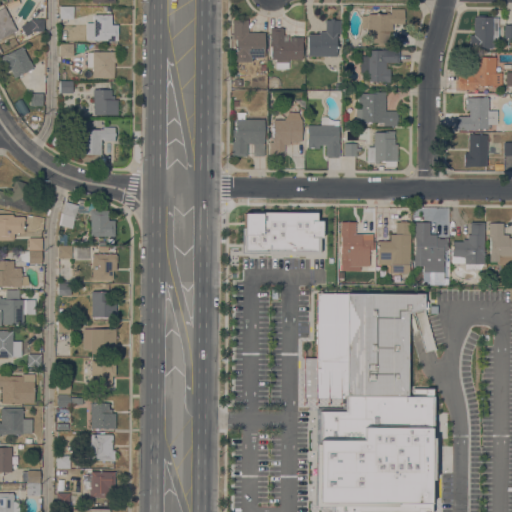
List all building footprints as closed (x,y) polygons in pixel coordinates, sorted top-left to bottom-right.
[(0,38),(0,8),(4,6),(16,30),(0,38)] [(73,18),(59,18),(59,7),(73,7),(73,18)] [(390,13),(390,8),(404,8),(403,23),(392,23),(392,31),(389,31),(389,43),(382,42),(382,44),(378,44),(378,42),(367,42),(367,27),(360,27),(361,15),(365,15),(366,15),(367,14),(368,13),(390,13)] [(117,40),(93,40),(93,39),(85,39),(86,22),(92,22),(92,15),(93,15),(93,14),(111,14),(111,24),(118,24),(117,40)] [(492,17),(498,17),(497,40),(491,40),(491,48),(473,47),(473,48),(469,48),(469,35),(473,35),(473,16),(492,17)] [(30,31),(30,18),(43,18),(43,31),(31,31),(30,31)] [(319,34),(319,31),(325,31),(325,19),(329,19),(329,18),(333,18),(333,19),(340,20),(340,33),(336,33),(336,35),(338,35),(337,37),(336,37),(336,60),(324,60),(324,56),(307,55),(308,34),(319,34)] [(264,32),(264,57),(251,57),(251,61),(232,61),(232,51),(236,51),(236,38),(232,38),(232,22),(232,19),(247,19),(247,32),(264,32)] [(511,37),(511,24),(503,24),(503,37),(511,37)] [(271,42),(270,42),(270,27),(283,28),(283,40),(289,40),(289,36),(301,36),(303,36),(302,41),(302,48),(303,48),(303,59),(288,59),(288,69),(275,69),(275,59),(271,59),(271,42)] [(73,55),(59,55),(59,44),(73,44),(73,55)] [(29,60),(30,60),(33,67),(28,70),(29,72),(26,73),(25,71),(24,72),(24,73),(22,74),(22,73),(14,77),(9,69),(7,70),(0,56),(5,53),(5,54),(21,46),(29,60)] [(360,55),(367,55),(368,49),(386,50),(386,51),(392,51),(392,49),(399,50),(398,62),(386,62),(386,68),(389,68),(389,74),(390,74),(390,82),(385,82),(385,81),(367,81),(367,72),(359,72),(360,55)] [(116,51),(116,61),(114,61),(113,76),(113,77),(92,77),(92,67),(86,67),(86,52),(92,52),(92,51),(116,51)] [(495,56),(495,72),(501,72),(501,85),(477,85),(477,87),(472,87),(472,89),(459,88),(459,87),(457,87),(457,74),(470,74),(470,68),(473,68),(473,56),(495,56)] [(72,81),(72,93),(59,93),(60,81),(72,81)] [(111,89),(111,95),(114,95),(114,99),(117,99),(117,114),(93,114),(93,97),(92,97),(92,89),(111,89)] [(385,110),(397,110),(397,120),(396,120),(396,125),(378,125),(378,121),(356,121),(356,108),(361,108),(361,102),(357,102),(357,91),(385,91),(385,110)] [(42,92),(42,105),(30,105),(30,93),(42,92)] [(488,97),(488,110),(497,110),(496,124),(488,124),(488,129),(475,129),(475,130),(471,130),(472,128),(470,128),(470,129),(457,129),(457,126),(456,126),(456,118),(457,118),(457,116),(468,116),(468,109),(464,109),(464,103),(466,103),(466,99),(464,99),(464,97),(488,97)] [(264,155),(253,155),(253,143),(246,143),(246,156),(231,156),(231,129),(235,129),(235,119),(237,119),(237,112),(245,112),(245,118),(264,118),(264,155)] [(287,112),(298,112),(298,113),(299,115),(301,115),(301,141),(289,141),(289,144),(284,144),(284,155),(268,155),(269,141),(272,141),(273,119),(284,119),(287,113),(287,112)] [(338,127),(339,127),(339,131),(338,131),(338,132),(339,132),(339,136),(338,136),(338,139),(339,139),(339,143),(339,156),(337,156),(337,157),(327,157),(327,156),(325,156),(325,144),(319,144),(319,148),(313,148),(313,147),(309,147),(309,148),(306,148),(307,143),(306,143),(306,139),(307,139),(307,132),(306,132),(306,128),(307,128),(307,125),(320,125),(321,116),(322,116),(324,116),(326,116),(327,117),(330,118),(331,119),(332,119),(338,120),(338,127)] [(114,126),(114,132),(115,132),(115,136),(114,136),(114,140),(100,140),(100,154),(100,161),(80,161),(80,154),(80,129),(100,129),(103,129),(103,126),(114,126)] [(396,160),(396,166),(384,166),(384,161),(378,161),(378,163),(374,163),(374,161),(366,161),(366,146),(373,146),(373,132),(384,132),(384,130),(394,130),(394,133),(393,133),(393,136),(394,136),(394,143),(397,143),(396,160)] [(464,152),(467,152),(468,134),(488,134),(488,141),(493,141),(493,153),(487,153),(487,167),(463,166),(464,152)] [(511,155),(503,155),(503,142),(511,141),(511,155)] [(344,142),(356,143),(356,147),(360,147),(360,151),(355,151),(355,155),(343,155),(344,142)] [(6,204),(5,206),(0,204),(0,190),(9,194),(15,179),(37,187),(28,212),(6,204)] [(65,201),(78,205),(74,216),(71,228),(60,225),(62,213),(61,212),(65,201)] [(107,210),(107,220),(114,220),(114,236),(90,235),(90,218),(89,218),(89,210),(90,210),(90,209),(107,210)] [(244,212),(316,213),(316,220),(322,220),(322,237),(316,237),(316,250),(244,250),(244,212)] [(0,214),(12,214),(12,216),(23,216),(23,217),(24,217),(24,220),(23,220),(23,233),(16,233),(13,233),(13,238),(12,238),(12,240),(0,240),(0,214)] [(340,234),(339,221),(355,221),(355,233),(372,233),(372,242),(374,242),(374,249),(372,249),(372,250),(370,250),(370,253),(369,253),(369,266),(360,266),(360,270),(345,271),(345,270),(341,270),(340,259),(339,259),(339,253),(340,253),(340,234)] [(409,273),(390,272),(390,263),(377,263),(377,240),(390,240),(390,233),(395,233),(395,221),(410,222),(409,273)] [(464,269),(464,263),(463,263),(463,262),(451,262),(451,254),(450,254),(451,251),(452,251),(452,241),(462,241),(462,238),(467,238),(467,234),(469,234),(469,221),(484,222),(484,243),(483,243),(483,254),(484,254),(483,263),(482,263),(479,269),(464,269)] [(429,234),(436,234),(436,238),(447,238),(447,241),(446,241),(446,245),(447,245),(447,248),(446,248),(446,250),(445,250),(445,251),(444,251),(444,254),(443,254),(443,257),(444,257),(444,260),(443,260),(443,272),(423,272),(423,265),(413,265),(413,251),(415,251),(415,235),(414,235),(414,222),(429,222),(429,234)] [(502,234),(508,234),(508,237),(511,237),(511,263),(496,263),(496,261),(488,261),(488,253),(489,253),(489,237),(488,237),(488,222),(502,222),(502,234)] [(67,243),(58,243),(59,234),(67,234),(67,243)] [(41,237),(41,249),(28,249),(28,237),(41,237)] [(57,246),(71,246),(71,257),(57,257),(57,246)] [(41,251),(41,263),(28,263),(28,251),(41,251)] [(115,254),(116,254),(116,255),(116,262),(116,270),(112,270),(112,279),(91,279),(91,253),(115,253),(115,254)] [(0,260),(13,260),(13,267),(20,267),(20,275),(27,275),(28,285),(20,284),(20,286),(12,286),(12,285),(0,285),(0,260)] [(58,294),(58,283),(70,283),(70,294),(58,294)] [(23,324),(1,324),(2,308),(0,308),(0,298),(3,298),(5,298),(5,290),(19,290),(19,299),(23,299),(23,324)] [(112,291),(112,301),(116,301),(116,316),(91,316),(91,299),(91,291),(112,291)] [(424,293),(424,308),(413,311),(408,313),(407,396),(344,395),(344,398),(301,398),(301,357),(316,357),(316,292),(424,293)] [(70,320),(70,332),(57,332),(57,320),(70,320)] [(83,328),(115,328),(115,353),(90,353),(90,348),(82,348),(83,328)] [(12,356),(0,356),(0,329),(12,330),(12,341),(21,341),(21,356),(12,356)] [(41,353),(40,366),(27,366),(27,353),(41,353)] [(91,358),(91,360),(109,360),(109,359),(115,359),(115,375),(112,375),(112,384),(90,385),(90,358),(91,358)] [(0,375),(21,375),(21,373),(34,373),(33,402),(1,402),(1,385),(0,385),(0,375)] [(57,393),(57,380),(70,381),(70,393),(57,393)] [(328,501),(328,511),(430,511),(430,502),(429,502),(430,479),(433,479),(433,437),(432,437),(432,388),(412,388),(412,396),(407,396),(344,395),(344,398),(344,411),(319,411),(318,501),(328,501)] [(69,395),(69,406),(57,406),(57,395),(69,395)] [(82,397),(82,404),(77,404),(75,404),(70,404),(70,396),(82,397)] [(90,411),(90,402),(108,402),(108,408),(111,408),(111,413),(115,413),(115,428),(98,427),(98,430),(95,430),(95,427),(90,427),(90,411)] [(22,407),(22,418),(31,418),(31,433),(22,432),(22,434),(0,433),(0,408),(1,408),(1,407),(22,407)] [(111,434),(111,435),(112,435),(112,449),(114,449),(114,460),(88,460),(88,444),(90,444),(90,434),(111,434)] [(0,446),(11,447),(10,463),(11,463),(11,471),(0,471),(0,446)] [(69,455),(69,467),(56,467),(56,455),(69,455)] [(39,470),(39,482),(26,482),(26,469),(39,470)] [(114,471),(114,497),(90,497),(90,496),(89,496),(89,481),(90,481),(90,471),(114,471)] [(40,484),(39,495),(26,495),(26,484),(40,484)] [(0,511),(0,492),(12,492),(12,494),(13,494),(13,500),(12,500),(19,501),(19,511),(0,511)] [(69,492),(69,505),(55,504),(55,492),(69,492)]
